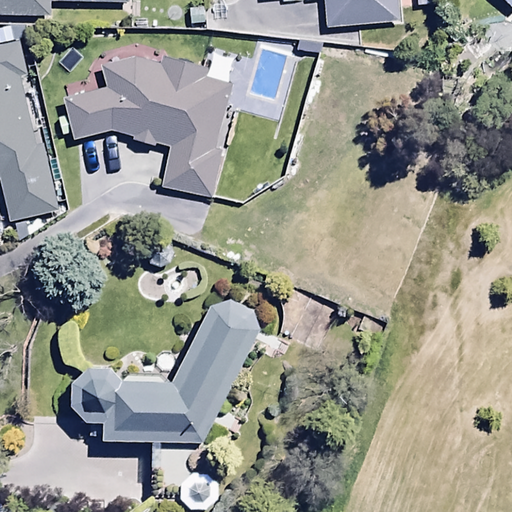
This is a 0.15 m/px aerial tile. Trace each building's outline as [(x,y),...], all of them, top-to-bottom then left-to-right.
[(0,0),(0,21),(54,22),(54,8),(131,9),(131,0),(0,0)] [(265,0),(266,3),(309,0),(325,0),(328,30),(399,25),(397,0),(265,0)] [(511,0),(500,0),(511,10),(511,0)] [(0,183),(1,183),(10,227),(57,217),(43,151),(36,153),(21,81),(28,80),(22,52),(0,56),(0,183)] [(117,138),(135,143),(134,147),(158,154),(159,150),(172,154),(163,196),(211,206),(221,157),(216,156),(230,92),(208,88),(211,77),(162,66),(161,71),(137,66),(102,75),(108,95),(65,107),(76,149),(117,138)] [(134,392),(121,378),(96,378),(77,390),(77,415),(90,431),(108,431),(107,452),(207,452),(262,338),(259,320),(234,309),(212,315),(175,392),(134,392)] [(184,489),(182,506),(187,511),(209,511),(217,507),(216,489),(198,481),(184,489)]
